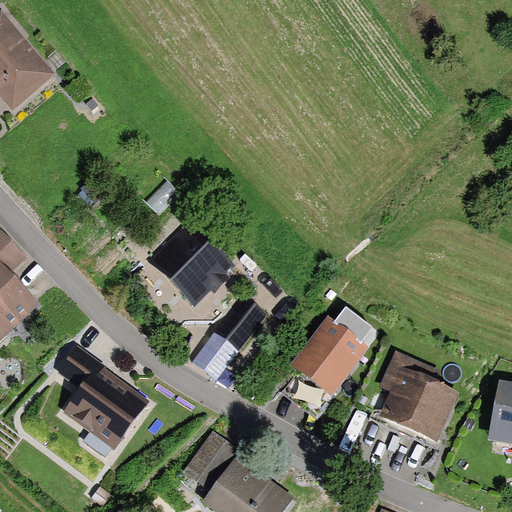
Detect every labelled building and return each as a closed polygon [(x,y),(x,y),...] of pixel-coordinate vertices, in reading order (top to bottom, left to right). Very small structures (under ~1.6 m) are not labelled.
[(0,118),(56,73),(4,10),(0,13),(0,118)] [(235,267),(189,222),(152,259),(196,302),(212,285),(215,288),(235,267)] [(0,336),(41,302),(13,270),(27,258),(0,226),(0,336)] [(241,348),(270,313),(245,293),(216,328),(241,348)] [(328,317),(292,363),(302,371),(286,391),(315,415),(331,396),(367,349),(359,343),(372,327),(346,308),(335,322),(328,317)] [(63,411),(113,447),(149,399),(77,346),(58,371),(80,388),(63,411)] [(396,351),(378,390),(392,396),(382,417),(435,441),(457,393),(429,380),(435,369),(396,351)] [(511,382),(501,380),(489,439),(511,443),(511,382)] [(238,456),(241,452),(213,432),(185,472),(209,491),(202,502),(215,511),(285,511),(295,500),(238,456)]
